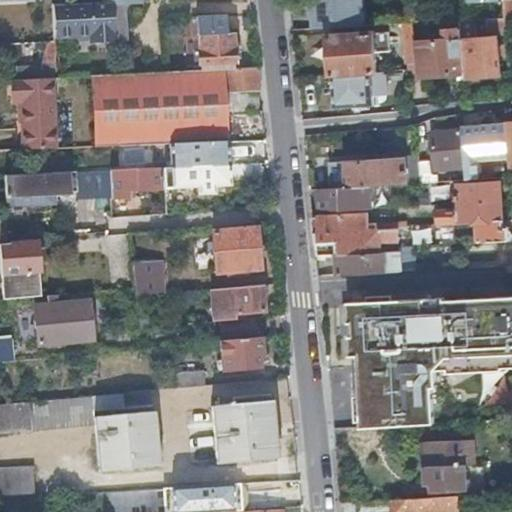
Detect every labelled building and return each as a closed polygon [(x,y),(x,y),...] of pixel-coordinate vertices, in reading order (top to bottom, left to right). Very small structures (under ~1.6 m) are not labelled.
[(53,38),(89,36),(89,44),(127,42),(125,8),(130,3),(140,2),(140,0),(102,2),(64,4),(52,4),(53,38)] [(310,0),(312,26),(365,23),(363,0),(310,0)] [(464,0),(466,17),(469,17),(486,16),(493,16),(491,0),(464,0)] [(511,0),(502,0),(503,15),(506,15),(511,14),(511,0)] [(426,19),(425,8),(403,8),(404,21),(412,20),(426,19)] [(488,29),(507,28),(506,15),(503,15),(493,16),(486,16),(488,29)] [(466,17),(459,18),(461,38),(471,37),(469,17),(466,17)] [(459,18),(443,19),(444,36),(414,38),(416,61),(406,62),(406,68),(407,87),(420,86),(419,75),(464,72),(461,38),(459,18)] [(412,20),(404,21),(401,21),(405,62),(406,62),(416,61),(414,38),(412,20)] [(329,52),(331,71),(331,72),(370,70),(376,69),(374,49),(389,48),(388,29),(373,30),(373,28),(328,31),(329,52)] [(196,50),(231,48),(230,33),(196,35),(196,50)] [(471,37),(461,38),(464,72),(464,75),(499,71),(496,35),(471,37)] [(55,77),(53,42),(42,43),(37,66),(35,78),(52,77),(55,77)] [(232,62),(231,48),(196,50),(197,64),(232,62)] [(152,63),(152,72),(162,71),(162,63),(152,63)] [(17,79),(35,78),(37,66),(19,66),(17,79)] [(257,88),(255,66),(223,68),(224,91),(257,88)] [(221,68),(166,71),(162,71),(152,72),(89,75),(93,147),(168,144),(224,141),(221,68)] [(370,70),(331,72),(332,89),(333,106),(372,103),(371,92),(385,92),(383,69),(376,69),(370,70)] [(52,77),(35,78),(17,79),(10,79),(11,102),(17,101),(21,101),(22,121),(23,150),(32,149),(45,149),(56,148),(52,77)] [(509,154),(506,123),(473,125),(476,157),(509,154)] [(464,165),(461,127),(431,130),(434,167),(464,165)] [(225,141),(224,141),(168,144),(168,166),(188,166),(189,167),(226,165),(226,164),(225,141)] [(46,155),(45,149),(32,149),(37,173),(48,172),(46,155)] [(418,160),(418,152),(401,152),(401,155),(379,158),(379,157),(328,160),(329,174),(329,186),(342,185),(358,184),(369,184),(420,181),(418,160)] [(46,155),(48,172),(59,172),(57,155),(46,155)] [(420,181),(428,180),(427,160),(418,160),(420,181)] [(189,167),(188,166),(161,167),(162,188),(196,186),(197,192),(212,191),(212,185),(227,184),(227,183),(251,181),(250,163),(226,164),(226,165),(189,167)] [(158,188),(157,167),(136,168),(107,170),(109,196),(109,197),(129,196),(128,190),(158,188)] [(107,170),(73,171),(73,191),(74,197),(109,196),(107,170)] [(59,172),(48,172),(37,173),(3,175),(4,212),(48,209),(48,192),(73,191),(73,171),(59,172)] [(476,223),(502,222),(500,179),(458,181),(458,190),(454,190),(454,197),(459,198),(459,207),(438,208),(438,221),(476,219),(476,223)] [(333,195),(334,208),(371,206),(369,184),(358,184),(342,185),(329,186),(317,187),(318,191),(318,196),(333,195)] [(312,223),(313,231),(316,231),(361,229),(398,227),(406,227),(405,221),(368,222),(368,213),(311,215),(312,223)] [(477,240),(509,238),(508,229),(502,229),(502,222),(476,223),(477,240)] [(336,239),(337,252),(381,250),(381,239),(399,238),(398,227),(361,229),(316,231),(317,236),(317,241),(332,240),(332,239),(336,239)] [(254,228),(210,232),(213,272),(228,271),(229,276),(239,275),(238,270),(258,268),(254,228)] [(34,241),(5,244),(0,243),(0,284),(1,299),(32,297),(39,296),(34,241)] [(338,273),(416,269),(415,243),(398,243),(398,249),(381,250),(337,252),(337,259),(338,266),(338,273)] [(160,259),(130,262),(132,288),(133,295),(164,293),(160,259)] [(262,311),(259,285),(223,288),(207,289),(209,322),(218,321),(233,320),(232,313),(243,313),(262,311)] [(359,407),(360,425),(433,421),(430,385),(435,384),(434,366),(433,356),(508,352),(509,362),(511,361),(511,290),(442,296),(441,293),(422,295),(422,297),(379,300),(379,298),(349,300),(351,320),(352,334),(353,353),(356,353),(357,371),(359,407)] [(39,296),(32,297),(36,345),(91,339),(85,292),(39,296)] [(256,318),(243,319),(233,320),(218,321),(220,342),(257,338),(256,318)] [(260,355),(259,338),(257,338),(220,342),(218,342),(221,370),(257,367),(256,355),(260,355)] [(0,340),(0,362),(13,361),(11,339),(0,340)] [(508,352),(433,356),(434,366),(446,365),(446,369),(500,365),(500,362),(509,362),(508,352)] [(179,388),(203,385),(202,374),(178,376),(179,388)] [(0,497),(34,495),(32,467),(0,469),(0,432),(94,423),(94,418),(93,410),(123,408),(122,393),(0,404),(0,497)] [(277,421),(272,421),(271,401),(232,404),(232,401),(228,401),(228,405),(226,405),(225,401),(212,402),(213,407),(211,407),(217,464),(276,459),(274,438),(278,437),(277,421)] [(160,429),(155,430),(153,412),(94,418),(94,423),(99,471),(158,466),(156,446),(162,445),(160,429)] [(423,439),(425,464),(426,481),(431,480),(431,489),(464,487),(462,462),(469,461),(468,437),(423,439)] [(241,511),(241,485),(162,487),(162,511),(241,511)] [(457,503),(456,493),(390,497),(391,511),(423,511),(457,510),(457,503)]
